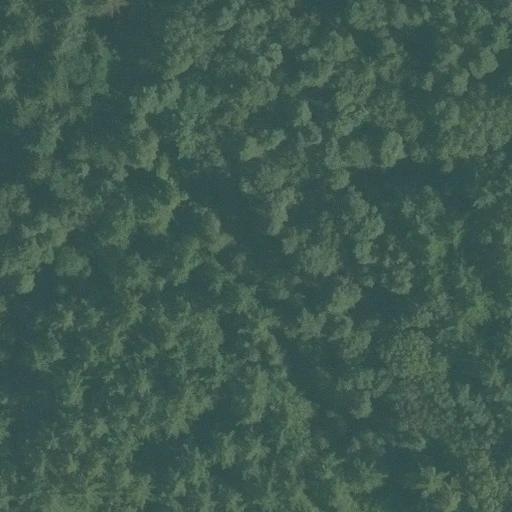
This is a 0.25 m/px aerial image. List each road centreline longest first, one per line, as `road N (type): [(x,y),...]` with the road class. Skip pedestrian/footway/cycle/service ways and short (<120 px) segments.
road 1 (track): [(275,149),(482,511)]
road 2 (track): [(511,57),(417,118),(341,151),(275,149),(220,72)]
road 3 (track): [(0,302),(142,139),(175,88),(220,72)]
